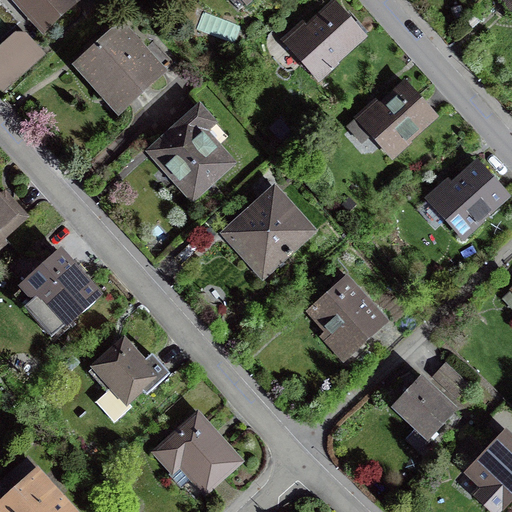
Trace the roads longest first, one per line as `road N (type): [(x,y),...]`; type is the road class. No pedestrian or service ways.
road 1 (residential): [(304,462),(0,124)]
road 2 (residential): [(511,249),(316,437),(304,462)]
road 3 (residential): [(373,0),(511,154)]
